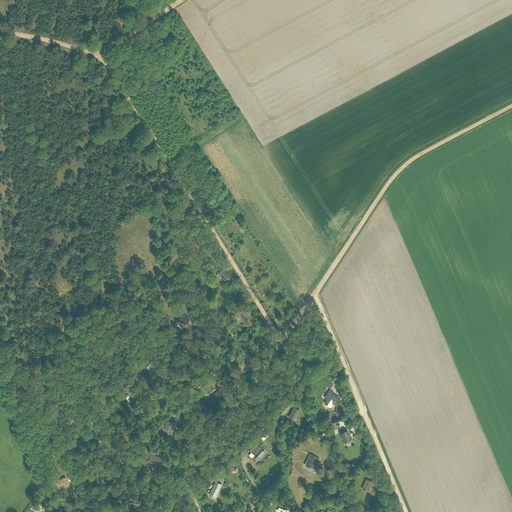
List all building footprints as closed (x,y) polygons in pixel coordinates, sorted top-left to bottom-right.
[(217,273),(225,280),(230,274),(223,267),(217,273)] [(251,322),(244,310),(240,313),(239,313),(237,311),(234,316),(237,318),(238,315),(239,315),(246,326),(251,322)] [(177,322),(187,325),(190,316),(181,313),(177,322)] [(151,362),(147,367),(155,373),(158,368),(151,362)] [(215,389),(211,384),(204,390),(207,395),(215,389)] [(127,394),(132,400),(136,397),(130,388),(126,391),(128,394),(127,394)] [(330,407),(333,403),(337,406),(341,400),(331,394),(333,392),(329,390),(324,397),(327,399),(324,403),(330,407)] [(294,406),(288,417),(294,420),(300,410),(294,406)] [(101,435),(96,426),(93,428),(95,431),(92,432),(96,438),(101,435)] [(340,432),(344,442),(352,439),(348,429),(340,432)] [(255,457),(256,458),(259,454),(261,456),(265,452),(257,445),(256,444),(250,451),(251,452),(252,453),(254,455),(253,456),(255,457)] [(163,457),(151,454),(149,462),(161,465),(163,457)] [(309,456),(304,465),(311,468),(315,461),(318,462),(320,458),(313,455),(312,458),(309,456)] [(68,483),(66,477),(57,480),(59,486),(68,483)] [(374,482),(366,479),(362,488),(364,489),(364,490),(368,492),(371,485),(373,486),(374,482)] [(213,486),(209,494),(215,498),(216,497),(218,498),(222,490),(213,486)]
